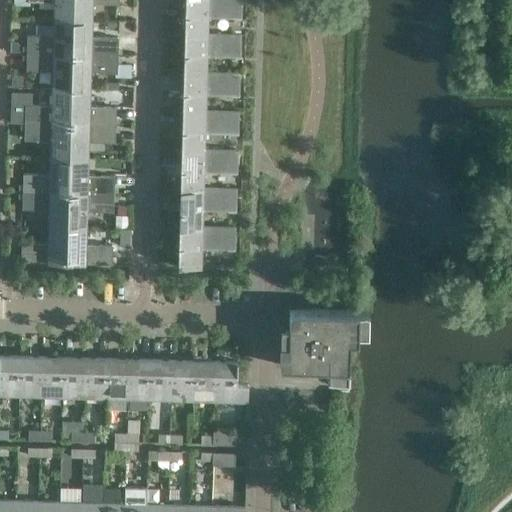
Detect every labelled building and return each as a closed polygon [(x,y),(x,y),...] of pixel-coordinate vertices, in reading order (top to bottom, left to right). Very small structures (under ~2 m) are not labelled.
[(73,19),(73,0),(14,0),(15,4),(28,4),(28,1),(54,2),(54,19),(73,19)] [(73,0),(73,19),(92,20),(92,3),(119,4),(119,0),(73,0)] [(241,0),(185,0),(184,33),(183,33),(183,34),(184,34),(207,35),(207,34),(207,16),(233,16),(233,20),(241,20),(241,0)] [(72,54),(73,19),(54,19),(54,36),(27,35),(26,52),(25,52),(25,53),(72,54)] [(91,37),(92,20),(73,19),(72,54),(118,55),(118,37),(91,37)] [(241,35),(207,34),(207,35),(184,34),(183,72),(182,72),(183,73),(206,73),(206,72),(207,54),(232,55),(232,58),(240,58),(241,35)] [(10,41),(10,53),(21,53),(21,46),(17,42),(10,41)] [(71,89),(72,54),(25,53),(26,53),(26,70),(53,71),(52,88),(71,89)] [(118,56),(118,55),(72,54),(71,89),(90,89),(90,72),(116,73),(116,76),(130,76),(130,65),(117,64),(117,55),(118,56)] [(240,73),(206,72),(206,73),(183,73),(182,110),(181,110),(181,111),(182,111),(205,112),(205,111),(206,93),(231,93),(231,97),(239,97),(240,73)] [(11,75),(11,86),(23,87),(23,75),(11,75)] [(70,123),(71,89),(52,88),(52,105),(26,104),(26,102),(12,101),(12,113),(25,113),(24,122),(23,122),(70,123)] [(89,106),(90,89),(71,89),(70,123),(116,125),(117,124),(116,124),(116,107),(89,106)] [(239,112),(205,111),(205,112),(182,111),(181,149),(180,149),(181,150),(203,150),(203,149),(204,131),(230,132),(230,135),(238,135),(239,112)] [(69,158),(70,123),(23,122),(24,122),(24,140),(51,140),(50,157),(69,158)] [(116,125),(70,123),(69,158),(88,158),(88,141),(115,142),(116,125)] [(237,150),(203,149),(203,150),(181,150),(180,187),(179,187),(179,188),(180,188),(203,189),(203,188),(204,170),(229,170),(229,174),(237,174),(237,150)] [(68,192),(69,158),(50,157),(50,174),(23,173),(23,191),(22,191),(68,192)] [(87,175),(88,158),(69,158),(68,192),(115,194),(115,193),(114,193),(114,176),(87,175)] [(236,189),(203,188),(203,189),(180,188),(179,226),(178,226),(179,226),(202,227),(202,226),(202,208),(228,209),(228,212),(236,212),(236,189)] [(67,227),(68,192),(22,191),(22,192),(22,209),(49,210),(48,226),(67,227)] [(115,194),(68,192),(67,227),(86,227),(86,211),(113,211),(114,194),(115,194)] [(66,262),(67,227),(48,226),(48,243),(21,243),(21,260),(20,260),(20,261),(66,262)] [(235,227),(202,226),(202,227),(179,226),(178,266),(201,266),(201,246),(227,247),(227,251),(235,251),(235,227)] [(85,244),(86,227),(67,227),(66,262),(113,264),(113,263),(112,263),(112,245),(85,244)] [(369,311),(297,309),(289,309),(288,331),(284,331),(284,342),(279,342),(279,343),(280,343),(279,366),(327,367),(327,377),(349,378),(350,340),(358,340),(358,333),(368,333),(369,311)] [(0,395),(19,396),(20,355),(0,354),(0,395)] [(41,396),(42,356),(20,355),(19,396),(41,396)] [(63,397),(64,357),(42,356),(41,396),(63,397)] [(84,397),(85,357),(64,357),(63,397),(84,397)] [(106,398),(107,358),(85,357),(84,397),(106,398)] [(127,399),(128,358),(107,358),(106,398),(127,399)] [(149,399),(150,359),(128,358),(127,399),(149,399)] [(171,400),(172,360),(150,359),(149,399),(171,400)] [(192,400),(194,360),(172,360),(171,400),(192,400)] [(214,401),(215,361),(194,360),(192,400),(214,401)] [(238,361),(215,361),(214,401),(248,402),(248,385),(237,384),(238,361)] [(8,430),(0,429),(0,438),(8,438),(8,430)] [(40,439),(40,431),(28,431),(28,439),(40,439)] [(52,431),(40,431),(40,439),(52,440),(52,431)] [(235,445),(235,432),(213,431),(213,436),(213,444),(235,445)] [(83,441),(83,432),(71,432),(71,440),(83,441)] [(95,433),(83,432),(83,441),(95,441),(95,433)] [(126,442),(126,433),(114,433),(114,441),(126,442)] [(138,434),(126,433),(126,442),(138,442),(138,434)] [(170,443),(170,435),(158,434),(158,443),(170,443)] [(182,435),(170,435),(170,443),(181,443),(182,435)] [(213,444),(213,436),(201,436),(201,444),(213,444)] [(126,450),(126,442),(114,441),(114,450),(126,450)] [(138,451),(138,442),(126,442),(126,450),(138,451)] [(39,456),(40,447),(28,447),(27,455),(39,456)] [(51,456),(51,448),(40,447),(39,456),(51,456)] [(82,457),(83,449),(71,448),(71,457),(82,457)] [(94,457),(95,449),(83,449),(82,457),(94,457)] [(169,459),(169,451),(158,451),(157,459),(169,459)] [(181,460),(181,451),(169,451),(169,459),(181,460)] [(212,461),(213,452),(201,452),(200,460),(212,461)] [(235,453),(213,452),(212,461),(212,465),(235,465),(235,453)] [(16,511),(16,500),(0,499),(0,511),(16,511)] [(37,511),(38,501),(16,500),(16,511),(37,511)] [(59,511),(60,501),(38,501),(37,511),(59,511)] [(80,511),(81,502),(60,501),(59,511),(80,511)] [(102,511),(103,503),(81,502),(80,511),(102,511)] [(124,511),(124,503),(103,503),(102,511),(124,511)] [(145,511),(146,504),(124,503),(124,511),(145,511)]
